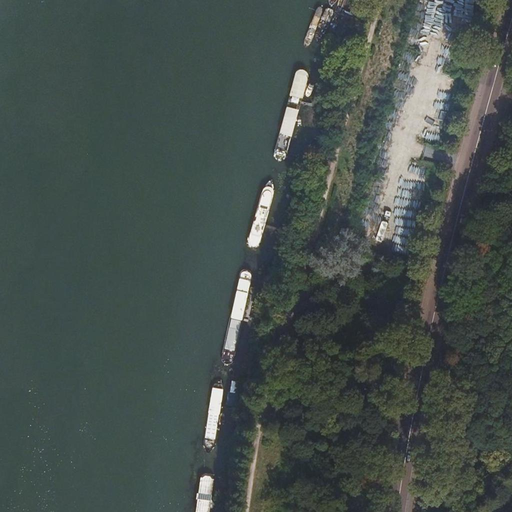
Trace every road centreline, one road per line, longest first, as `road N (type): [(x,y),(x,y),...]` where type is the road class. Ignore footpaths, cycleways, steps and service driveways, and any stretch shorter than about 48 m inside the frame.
road 1 (track): [(381,0),(268,357),(245,511)]
road 2 (primary): [(511,44),(450,265),(404,511)]
